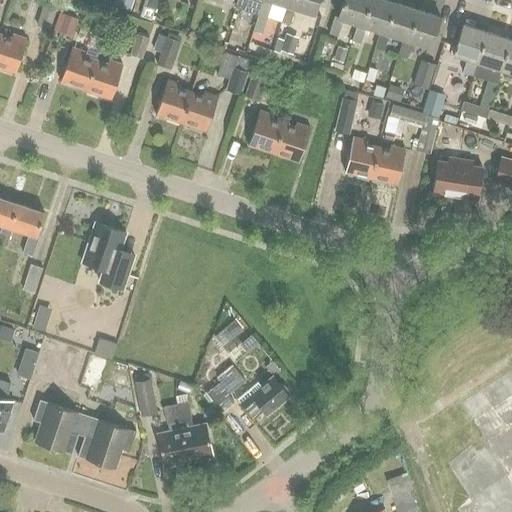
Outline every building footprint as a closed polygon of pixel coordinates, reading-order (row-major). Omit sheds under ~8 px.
[(114,0),(113,4),(114,4),(131,10),(134,0),(114,0)] [(145,0),(144,7),(156,11),(159,0),(145,0)] [(267,0),(237,0),(236,8),(258,15),(263,0),(267,0)] [(290,7),(292,0),(267,0),(263,0),(258,15),(254,29),(263,32),(272,2),(286,6),(290,7)] [(295,9),(314,15),(318,0),(292,0),(290,7),(286,6),(281,22),(290,25),(295,9)] [(361,26),(369,0),(343,0),(338,18),(334,17),(329,34),(338,36),(343,20),(357,25),(361,26)] [(384,33),(394,3),(385,0),(369,0),(361,26),(357,25),(352,41),(361,44),(366,28),(380,32),(384,33)] [(44,3),(36,27),(48,31),(56,7),(44,3)] [(407,41),(417,10),(394,3),(384,33),(380,32),(375,48),(384,51),(389,35),(403,39),(407,41)] [(416,44),(430,48),(440,17),(417,10),(407,41),(403,39),(398,55),(407,58),(409,50),(413,52),(416,44)] [(65,16),(59,33),(72,38),(78,20),(65,16)] [(477,63),(487,32),(463,24),(453,55),(466,60),(477,63)] [(500,70),(510,40),(487,32),(477,63),(500,70)] [(0,35),(0,68),(15,73),(26,38),(12,34),(10,39),(0,35)] [(149,39),(137,34),(129,56),(142,60),(149,39)] [(294,54),(298,41),(286,37),(284,42),(277,39),(273,52),(280,55),(282,50),(294,54)] [(161,53),(165,42),(158,39),(154,50),(161,53)] [(157,65),(170,70),(179,43),(166,39),(165,42),(161,53),(157,65)] [(511,74),(511,40),(510,40),(500,70),(511,74)] [(334,59),(344,62),(348,49),(339,46),(334,59)] [(84,90),(94,61),(84,57),(86,52),(70,47),(59,82),(84,90)] [(94,61),(84,90),(111,99),(122,64),(108,59),(106,65),(94,61)] [(477,63),(466,60),(463,72),(473,75),(477,63)] [(419,62),(412,85),(426,90),(433,66),(419,62)] [(473,75),(497,83),(500,70),(477,63),(473,75)] [(343,67),(334,64),(332,70),(341,73),(343,67)] [(235,68),(227,91),(233,93),(240,95),(247,72),(235,68)] [(377,71),(370,68),(366,81),(374,83),(377,71)] [(354,71),(351,80),(363,84),(366,75),(354,71)] [(266,77),(265,76),(252,72),(244,97),(253,99),(258,101),(266,77)] [(181,123),(191,92),(180,89),(181,85),(167,80),(155,114),(181,123)] [(395,101),(399,88),(390,85),(386,98),(395,101)] [(206,131),(218,97),(204,93),(203,96),(191,92),(181,123),(206,131)] [(342,98),(334,130),(349,134),(357,101),(342,98)] [(439,117),(442,106),(426,101),(423,112),(439,117)] [(369,112),(382,115),(384,105),(372,102),(369,112)] [(464,103),(461,111),(485,119),(488,110),(464,103)] [(273,154),(284,123),(271,119),(273,115),(259,110),(248,145),(273,154)] [(509,127),(511,118),(488,110),(485,119),(509,127)] [(425,115),(416,151),(428,154),(437,118),(425,115)] [(467,115),(464,122),(475,125),(478,118),(467,115)] [(390,128),(406,128),(406,116),(390,117),(390,128)] [(284,123),(273,154),(299,162),(310,128),(296,123),(295,127),(284,123)] [(371,178),(378,148),(367,146),(368,142),(353,139),(345,172),(371,178)] [(378,148),(371,178),(397,184),(405,150),(392,147),(391,151),(378,148)] [(439,160),(433,193),(455,196),(462,160),(448,157),(447,162),(439,160)] [(511,161),(503,159),(495,183),(511,189),(511,161)] [(462,160),(455,196),(478,200),(484,169),(472,167),(473,162),(462,160)] [(103,270),(99,282),(123,290),(134,256),(120,251),(126,233),(95,223),(82,263),(103,270)] [(28,251),(37,254),(44,237),(35,233),(28,251)] [(40,292),(48,268),(33,263),(26,287),(40,292)] [(37,317),(33,328),(44,332),(48,321),(37,317)] [(0,325),(0,340),(10,343),(14,330),(0,325)] [(240,344),(247,352),(257,344),(250,335),(240,344)] [(97,340),(92,355),(111,362),(116,346),(97,340)] [(237,360),(247,352),(240,344),(230,352),(237,360)] [(24,357),(18,376),(30,380),(37,362),(24,357)] [(207,390),(205,391),(206,392),(206,393),(221,412),(234,402),(227,394),(230,392),(234,389),(234,390),(245,381),(231,365),(217,377),(220,381),(221,382),(219,384),(218,383),(208,392),(208,391),(207,390)] [(146,374),(132,377),(139,414),(153,411),(146,374)] [(235,399),(251,419),(260,412),(263,415),(287,396),(285,394),(286,391),(281,386),(279,386),(270,376),(259,386),(256,381),(235,399)] [(5,397),(10,383),(0,379),(0,430),(1,431),(7,413),(10,412),(14,400),(5,397)] [(40,399),(33,420),(41,423),(34,442),(51,448),(64,408),(40,399)] [(174,404),(187,459),(197,457),(198,460),(208,458),(207,455),(210,454),(204,423),(191,426),(189,418),(190,417),(187,402),(174,404)] [(175,461),(187,459),(174,404),(163,407),(166,423),(167,423),(169,431),(155,434),(162,465),(166,464),(167,467),(175,465),(175,461)] [(64,408),(51,448),(71,455),(85,415),(64,408)] [(91,416),(77,457),(98,464),(111,423),(91,416)] [(111,423),(98,464),(114,469),(121,449),(129,452),(136,432),(111,423)] [(392,496),(397,511),(418,511),(411,490),(392,496)]
